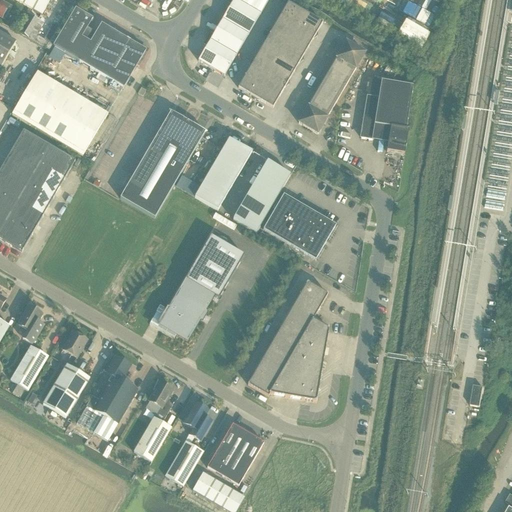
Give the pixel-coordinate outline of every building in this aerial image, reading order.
[(5,14),(9,8),(4,5),(5,4),(0,0),(0,17),(4,20),(7,15),(5,14)] [(50,0),(13,0),(42,16),(50,0)] [(248,35),(260,15),(235,0),(229,0),(228,3),(231,5),(222,20),(248,35)] [(235,0),(260,15),(269,0),(235,0)] [(298,26),(305,14),(288,3),(281,16),(298,26)] [(428,3),(424,13),(434,18),(438,8),(428,3)] [(79,63),(90,43),(82,38),(93,20),(76,9),(53,47),(79,63)] [(53,23),(62,15),(58,11),(52,17),(50,15),(48,17),(53,23)] [(315,36),(323,24),(305,14),(298,26),(315,36)] [(291,38),(298,26),(281,16),(274,28),(291,38)] [(38,21),(32,17),(22,35),(28,38),(38,21)] [(424,17),(415,32),(424,37),(432,24),(427,22),(428,19),(424,17)] [(236,56),(248,35),(222,20),(214,35),(210,33),(207,39),(223,49),(236,56)] [(90,43),(79,63),(99,74),(109,81),(112,83),(110,87),(120,93),(123,89),(124,89),(146,51),(101,25),(90,43)] [(308,48),(315,36),(298,26),(291,38),(308,48)] [(284,50),(291,38),(274,28),(267,40),(284,50)] [(0,65),(2,67),(16,43),(0,33),(0,65)] [(301,60),(308,48),(291,38),(284,50),(301,60)] [(211,69),(223,49),(207,39),(204,44),(207,47),(198,62),(211,69)] [(277,62),(284,50),(267,40),(260,52),(277,62)] [(356,70),(365,54),(346,43),(337,59),(356,70)] [(224,77),(236,56),(223,49),(211,69),(224,77)] [(294,72),(301,60),(284,50),(277,62),(294,72)] [(270,74),(277,62),(260,52),(253,64),(270,74)] [(346,86),(356,70),(337,59),(327,75),(346,86)] [(287,84),(294,72),(277,62),(270,74),(287,84)] [(263,86),(270,74),(253,64),(245,76),(263,86)] [(108,115),(64,89),(38,73),(12,115),(83,157),(108,115)] [(280,96),(287,84),(270,74),(263,86),(280,96)] [(0,81),(0,86),(6,90),(12,80),(5,75),(0,81)] [(337,103),(346,86),(327,75),(318,92),(337,103)] [(255,99),(263,86),(245,76),(238,89),(255,99)] [(368,97),(361,139),(372,141),(373,138),(389,141),(387,153),(404,155),(408,131),(406,130),(413,87),(381,82),(371,80),(368,97)] [(273,109),(280,96),(263,86),(255,99),(273,109)] [(141,89),(138,94),(143,97),(146,92),(141,89)] [(327,119),(337,103),(318,92),(308,108),(327,119)] [(318,135),(327,119),(308,108),(299,124),(318,135)] [(155,219),(205,133),(171,113),(140,165),(120,199),(155,219)] [(39,165),(49,147),(24,132),(13,150),(39,165)] [(230,138),(195,199),(218,212),(253,152),(230,138)] [(106,146),(86,179),(120,199),(140,165),(106,146)] [(75,162),(64,155),(49,147),(39,165),(65,180),(75,162)] [(28,183),(39,165),(13,150),(2,168),(28,183)] [(362,163),(366,153),(362,151),(358,161),(362,163)] [(256,234),(290,176),(267,162),(233,221),(256,234)] [(54,198),(65,180),(39,165),(28,183),(54,198)] [(0,191),(17,201),(28,183),(2,168),(0,171),(0,191)] [(43,217),(54,198),(28,183),(17,201),(43,217)] [(0,215),(7,220),(17,201),(0,191),(0,215)] [(315,261),(336,226),(284,196),(263,231),(315,261)] [(32,235),(43,217),(17,201),(7,220),(32,235)] [(0,240),(22,253),(32,235),(7,220),(0,231),(0,240)] [(219,300),(244,257),(211,237),(161,323),(191,340),(216,298),(219,300)] [(328,295),(307,283),(300,296),(320,308),(328,295)] [(320,308),(300,296),(292,309),(313,321),(320,308)] [(43,315),(29,306),(17,325),(31,333),(26,342),(32,346),(40,333),(34,329),(43,315)] [(313,321),(292,309),(285,322),(306,334),(313,321)] [(0,343),(10,327),(0,321),(0,343)] [(327,329),(313,321),(306,334),(301,341),(326,346),(329,329),(327,329)] [(306,334),(285,322),(278,334),(298,346),(301,341),(306,334)] [(63,351),(64,351),(77,359),(88,341),(74,333),(63,351)] [(298,346),(278,334),(270,347),(291,359),(294,355),(298,346)] [(326,346),(301,341),(298,346),(294,355),(324,360),(326,346)] [(48,358),(31,347),(11,382),(18,386),(23,389),(28,392),(48,358)] [(291,359),(270,347),(263,360),(284,372),(286,368),(291,359)] [(324,360),(294,355),(291,359),(286,368),(293,369),(321,374),(324,360)] [(112,377),(93,411),(118,426),(138,391),(122,382),(131,366),(116,357),(107,374),(112,377)] [(284,372),(263,360),(256,372),(277,384),(284,372)] [(43,406),(64,418),(66,419),(90,379),(67,366),(43,406)] [(293,369),(286,368),(284,372),(277,384),(270,395),(287,398),(293,369)] [(321,374),(293,369),(287,398),(316,403),(321,374)] [(277,384),(256,372),(248,386),(268,398),(270,395),(277,384)] [(147,409),(155,417),(164,422),(171,409),(165,406),(174,391),(160,383),(149,402),(151,403),(147,409)] [(23,389),(18,386),(12,395),(18,398),(23,389)] [(480,408),(483,388),(474,387),(471,406),(480,408)] [(203,422),(209,412),(195,403),(183,424),(193,430),(190,436),(201,443),(210,427),(203,422)] [(154,419),(134,453),(152,463),(172,429),(154,419)] [(230,448),(240,430),(233,426),(223,443),(230,448)] [(238,452),(248,435),(240,430),(230,448),(238,452)] [(246,457),(256,439),(248,435),(238,452),(246,457)] [(246,457),(254,461),(264,444),(256,439),(246,457)] [(186,443),(166,478),(184,488),(204,453),(186,443)] [(238,452),(230,448),(223,443),(218,452),(233,461),(238,452)] [(279,451),(268,470),(278,475),(289,457),(279,451)] [(223,478),(228,469),(233,461),(218,452),(207,469),(223,478)] [(254,461),(246,457),(238,452),(233,461),(249,470),(254,461)] [(289,457),(278,475),(289,482),(300,463),(289,457)] [(244,479),(249,470),(233,461),(228,469),(244,479)] [(300,463),(289,482),(300,488),(312,495),(314,472),(300,463)] [(239,488),(244,479),(228,469),(223,478),(239,488)] [(268,470),(253,496),(263,502),(278,475),(268,470)] [(236,511),(244,498),(202,475),(192,493),(226,511),(236,511)] [(278,475),(263,502),(274,508),(289,482),(278,475)] [(289,482),(274,508),(280,511),(286,511),(293,501),(300,488),(289,482)] [(300,488),(293,501),(311,511),(312,495),(300,488)] [(293,501),(286,511),(310,511),(311,511),(293,501)]
